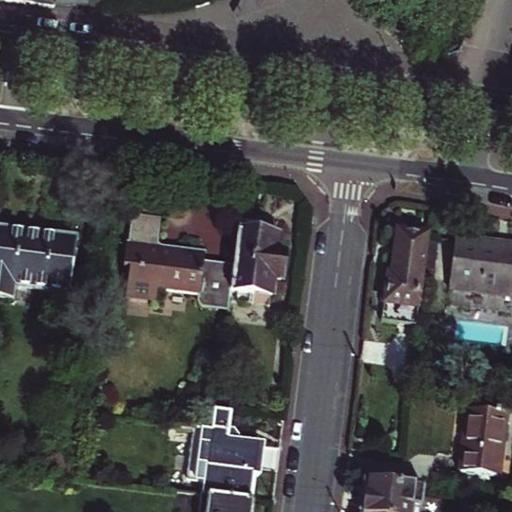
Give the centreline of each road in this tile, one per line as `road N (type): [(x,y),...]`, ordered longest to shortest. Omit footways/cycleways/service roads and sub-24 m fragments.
road 1 (secondary): [(489,100),(18,37)]
road 2 (residential): [(306,511),(350,159)]
road 3 (secondary): [(7,116),(350,159)]
road 4 (secondary): [(350,159),(478,176)]
